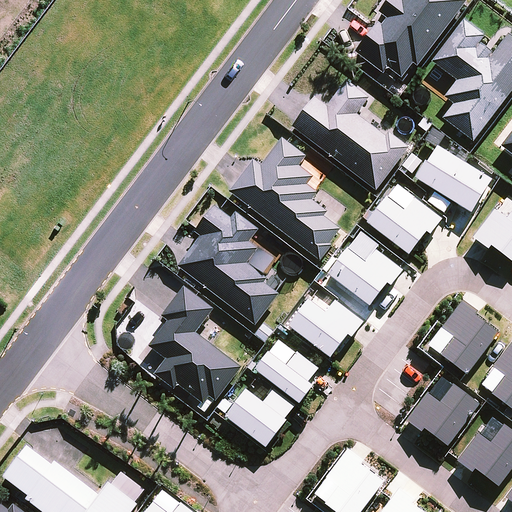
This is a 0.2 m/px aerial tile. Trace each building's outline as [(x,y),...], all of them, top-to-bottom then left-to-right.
[(403,0),(402,2),(399,0),(389,0),(379,14),(388,21),(382,29),(377,26),(355,55),(382,76),(387,69),(402,80),(413,66),(417,69),(467,4),(462,0),(403,0)] [(511,40),(508,37),(494,56),(480,46),(485,38),(464,22),(432,64),(456,83),(444,99),(454,106),(442,121),(473,145),(511,94),(511,40)] [(370,100),(347,83),(327,109),(314,99),(291,130),(376,194),(409,150),(388,135),(386,138),(357,117),(370,100)] [(511,135),(502,149),(511,156),(511,135)] [(306,159),(283,141),(261,168),(253,163),(229,194),(320,264),(332,248),(330,246),(341,232),(324,219),(328,214),(312,202),(317,195),(307,187),(313,179),(299,168),(306,159)] [(426,165),(415,182),(471,216),(492,182),(438,149),(428,166),(426,165)] [(387,200),(405,214),(415,201),(398,187),(387,200)] [(367,225),(409,258),(426,236),(430,238),(443,222),(415,201),(405,214),(387,200),(367,225)] [(231,220),(215,208),(195,234),(201,238),(178,268),(255,328),(279,297),(264,285),(267,281),(262,278),(247,265),(258,251),(249,244),(259,232),(236,214),(231,220)] [(511,264),(511,215),(507,221),(496,213),(495,212),(474,240),(490,252),(492,249),(511,264)] [(348,252),(366,265),(376,252),(379,248),(361,234),(348,252)] [(274,263),(258,251),(247,265),(262,278),(274,263)] [(328,277),(370,309),(387,287),(391,290),(404,273),(376,252),(366,265),(348,252),(347,251),(328,277)] [(215,312),(184,289),(161,319),(167,324),(149,348),(166,361),(154,377),(173,391),(177,386),(205,406),(210,399),(216,403),(242,369),(197,335),(215,312)] [(288,328),(331,361),(348,338),(352,341),(364,325),(335,303),(325,315),(309,302),(288,328)] [(466,378),(499,336),(475,318),(478,315),(462,303),(441,331),(442,331),(454,341),(441,357),(441,358),(466,378)] [(441,357),(454,341),(442,331),(429,348),(441,357)] [(270,354),(287,367),(296,355),(279,342),(270,354)] [(511,412),(511,344),(492,369),(494,370),(506,380),(493,396),(492,397),(511,412)] [(255,371),(300,407),(314,389),(309,384),(320,370),(297,353),(296,355),(287,367),(270,354),(269,353),(255,371)] [(493,396),(506,380),(494,370),(481,387),(493,396)] [(429,396),(440,404),(453,387),(442,379),(429,396)] [(448,449),(480,407),(453,387),(440,404),(429,396),(428,395),(407,423),(423,435),(425,432),(448,449)] [(226,419),(266,450),(288,423),(285,421),(296,407),(274,390),(263,404),(247,392),(226,419)] [(480,436),(491,445),(504,428),(493,419),(480,436)] [(499,490),(511,472),(511,433),(504,428),(491,445),(480,436),(479,435),(458,463),(474,475),(476,473),(499,490)] [(52,467),(28,448),(4,479),(29,498),(27,501),(41,511),(135,511),(138,508),(135,505),(112,487),(110,486),(100,498),(55,463),(52,467)] [(331,511),(363,511),(384,485),(361,467),(363,464),(348,452),(326,480),(328,481),(340,490),(327,507),(326,508),(331,511)] [(122,475),(112,487),(135,505),(145,492),(122,475)] [(327,507),(340,490),(328,481),(315,497),(327,507)] [(419,511),(413,506),(415,503),(400,491),(383,511),(419,511)]
